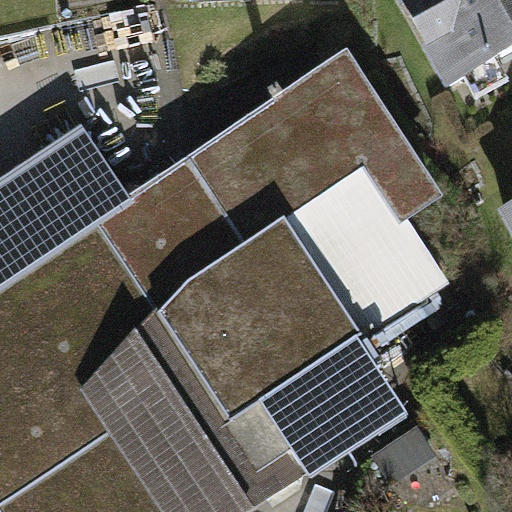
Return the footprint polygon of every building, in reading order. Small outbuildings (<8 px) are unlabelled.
[(511,0),(397,0),(447,87),(511,49),(511,0)] [(135,202),(0,290),(0,509),(1,511),(252,511),(309,477),(259,401),(361,335),(450,281),(407,217),(445,193),(349,46),(128,193),(135,202)] [(0,176),(0,290),(135,202),(128,193),(81,124),(0,176)] [(511,203),(501,209),(511,230),(511,203)] [(410,411),(361,335),(259,401),(309,477),(410,411)] [(420,426),(372,456),(392,486),(439,457),(420,426)]
